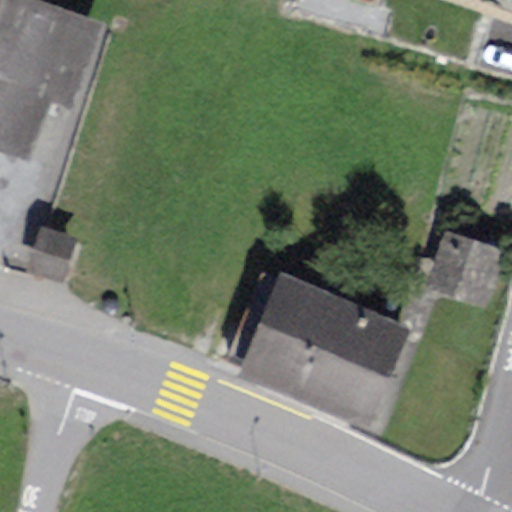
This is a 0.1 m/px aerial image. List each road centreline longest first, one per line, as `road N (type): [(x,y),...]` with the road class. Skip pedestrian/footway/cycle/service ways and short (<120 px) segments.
road 1 (tertiary): [(455,511),(185,390),(83,353)]
road 2 (unclassified): [(83,353),(40,511)]
road 3 (residential): [(511,362),(478,511)]
